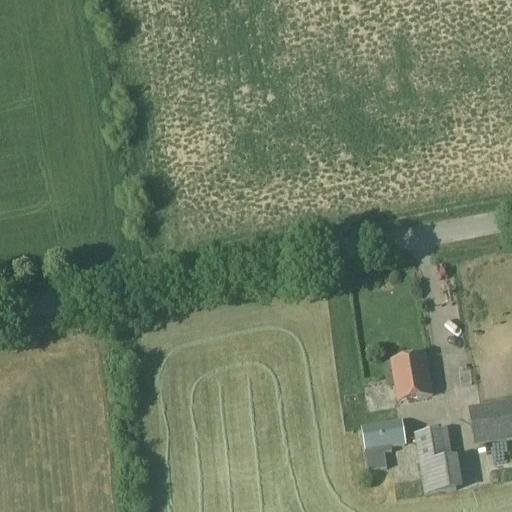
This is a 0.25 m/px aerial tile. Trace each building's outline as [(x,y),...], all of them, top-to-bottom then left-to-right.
[(398,404),(433,398),(426,358),(391,364),(398,404)] [(390,401),(388,387),(364,392),(366,405),(390,401)] [(474,449),(511,443),(511,403),(467,412),(474,449)] [(370,474),(388,470),(385,451),(405,447),(402,423),(363,430),(366,454),(370,474)] [(426,497),(457,492),(447,433),(415,438),(426,497)]
